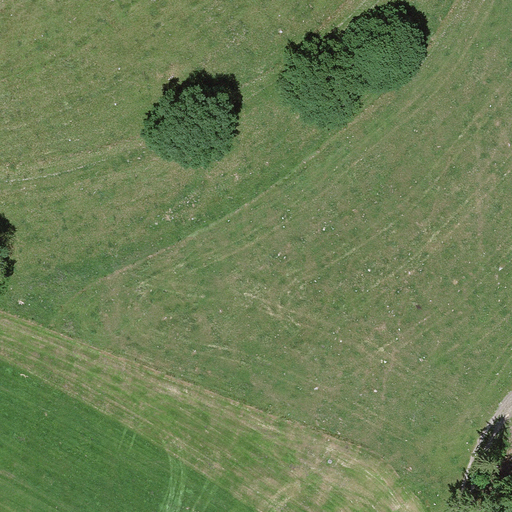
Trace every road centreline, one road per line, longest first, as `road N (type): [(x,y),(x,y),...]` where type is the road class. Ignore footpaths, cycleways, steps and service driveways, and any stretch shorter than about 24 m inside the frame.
road 1 (track): [(370,0),(274,86),(220,119),(141,150),(0,182)]
road 2 (track): [(462,511),(479,456),(511,403)]
